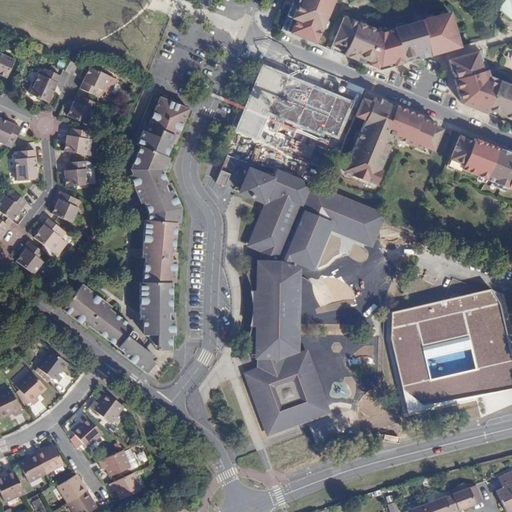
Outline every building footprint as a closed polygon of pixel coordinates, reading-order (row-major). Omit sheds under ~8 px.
[(291,18),(286,32),(315,44),(332,0),(296,0),(295,4),(292,2),(287,16),(291,18)] [(511,0),(488,0),(511,19),(511,0)] [(343,17),(330,50),(362,63),(363,59),(369,62),(368,65),(379,70),(395,65),(403,63),(402,59),(409,57),(410,61),(431,55),(430,51),(441,48),(442,52),(459,47),(449,13),(382,32),(343,17)] [(287,16),(281,30),(286,32),(291,18),(287,16)] [(511,86),(487,77),(480,51),(448,60),(452,74),(456,73),(457,79),(454,80),(461,103),(479,111),(481,107),(487,110),(511,120),(511,86)] [(0,74),(6,77),(15,60),(0,52),(0,74)] [(90,67),(83,80),(79,88),(100,98),(110,77),(90,67)] [(49,102),(56,86),(58,81),(61,75),(46,68),(43,75),(39,74),(30,93),(49,102)] [(289,100),(255,85),(242,117),(246,119),(247,144),(263,142),(261,125),(276,131),(289,100)] [(88,125),(98,104),(80,95),(77,102),(74,101),(67,115),(88,125)] [(374,97),(372,101),(389,107),(389,108),(395,111),(397,107),(395,106),(395,107),(384,103),(385,102),(374,97)] [(174,144),(188,109),(172,102),(161,98),(149,126),(143,141),(140,140),(138,145),(140,146),(131,168),(134,174),(131,175),(139,196),(143,194),(145,202),(150,213),(151,216),(150,221),(147,221),(147,225),(145,251),(147,251),(147,259),(146,274),(145,284),(142,283),(141,313),(145,314),(145,322),(147,330),(150,339),(154,344),(158,348),(162,350),(165,351),(171,351),(171,336),(174,336),(174,313),(171,313),(171,283),(174,283),(174,282),(176,253),(174,253),(176,223),(179,223),(180,208),(169,182),(167,184),(162,171),(164,170),(164,169),(169,157),(166,155),(171,143),(174,144)] [(434,145),(441,129),(433,127),(435,123),(421,117),(397,107),(395,111),(389,108),(389,107),(372,101),(372,103),(362,99),(355,116),(364,120),(343,171),(353,175),(352,176),(367,182),(367,181),(376,184),(389,154),(386,153),(394,133),(422,144),(423,141),(434,145)] [(18,133),(21,127),(0,117),(0,142),(12,147),(13,144),(18,133)] [(143,141),(149,126),(146,124),(140,140),(143,141)] [(96,141),(97,135),(89,132),(71,128),(70,135),(67,135),(64,151),(86,155),(88,139),(96,141)] [(473,142),(459,136),(448,164),(511,190),(511,154),(474,138),(473,142)] [(286,141),(270,142),(271,165),(287,164),(286,141)] [(17,181),(38,179),(36,150),(18,151),(19,158),(16,159),(17,181)] [(85,161),(67,163),(68,170),(65,170),(66,186),(89,185),(87,162),(85,161)] [(216,182),(225,186),(230,174),(221,170),(216,182)] [(374,236),(382,217),(383,215),(280,172),(277,180),(250,170),(240,193),(262,201),(267,204),(252,241),(250,245),(258,248),(265,252),(262,260),(259,259),(259,262),(252,262),(245,275),(250,284),(254,310),(249,335),(246,340),(252,357),(258,358),(258,363),(258,370),(248,374),(269,433),(327,412),(309,360),(300,363),(298,355),(285,359),(298,350),(298,343),(297,327),(298,282),(298,268),(298,262),(313,268),(330,228),(354,238),(362,241),(365,232),(374,236)] [(81,201),(59,191),(57,197),(60,198),(56,206),(52,214),(73,223),(80,208),(78,207),(81,201)] [(22,199),(12,192),(8,197),(4,194),(0,199),(0,211),(12,221),(27,203),(22,199)] [(62,230),(48,219),(34,237),(58,256),(68,242),(63,238),(58,235),(62,230)] [(0,236),(3,232),(4,234),(7,231),(9,227),(0,220),(0,236)] [(63,238),(67,233),(62,230),(58,235),(63,238)] [(371,245),(374,236),(365,232),(362,241),(371,245)] [(38,258),(42,252),(28,241),(23,248),(25,249),(20,255),(15,261),(18,263),(33,274),(43,262),(38,258)] [(112,347),(146,373),(155,361),(150,358),(152,355),(141,346),(134,337),(135,336),(134,333),(132,331),(119,322),(121,319),(109,310),(108,311),(102,306),(105,302),(82,284),(62,309),(86,327),(88,324),(114,345),(112,347)] [(504,384),(511,382),(511,359),(499,304),(490,289),(391,313),(390,339),(402,390),(408,413),(476,397),(504,384)] [(111,307),(105,302),(102,306),(108,311),(109,310),(111,307)] [(134,328),(121,319),(119,322),(132,331),(134,328)] [(66,364),(50,351),(37,368),(57,383),(62,377),(58,374),(66,364)] [(300,363),(309,360),(306,352),(302,353),(298,355),(300,363)] [(17,385),(30,401),(36,396),(46,387),(31,371),(17,385)] [(0,413),(2,417),(13,412),(20,408),(11,390),(0,395),(0,413)] [(111,424),(124,407),(106,394),(98,403),(94,400),(89,407),(111,424)] [(36,396),(30,401),(34,405),(40,400),(36,396)] [(20,408),(13,412),(15,416),(22,413),(20,408)] [(86,448),(102,434),(85,415),(79,420),(82,424),(72,431),(86,448)] [(36,455),(45,473),(63,463),(55,446),(36,455)] [(117,453),(99,461),(102,469),(105,467),(109,476),(130,468),(122,450),(117,453)] [(29,481),(45,473),(36,455),(21,463),(29,481)] [(0,490),(5,502),(24,493),(12,469),(5,472),(7,475),(0,478),(0,490)] [(511,470),(497,478),(500,484),(505,482),(506,486),(502,487),(495,491),(498,498),(501,502),(511,497),(511,470)] [(141,490),(133,473),(109,484),(113,492),(116,490),(120,499),(141,490)] [(59,486),(69,502),(85,491),(76,475),(59,486)] [(476,486),(452,495),(458,511),(482,502),(476,486)] [(85,491),(69,502),(75,511),(88,511),(95,508),(85,491)] [(452,495),(427,503),(430,511),(455,511),(458,511),(452,495)] [(511,497),(501,502),(504,509),(505,511),(510,511),(511,511),(511,497)] [(403,511),(430,511),(427,503),(403,511)]
